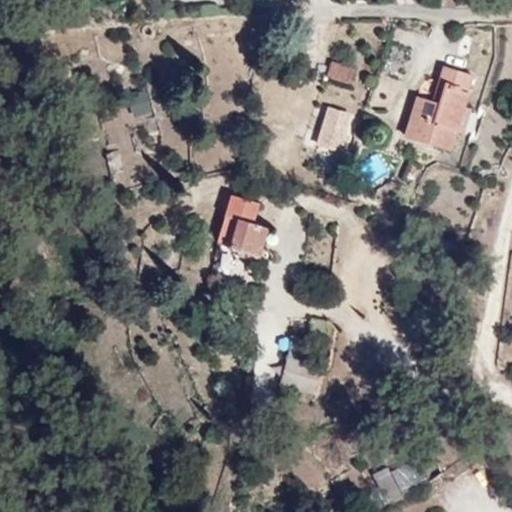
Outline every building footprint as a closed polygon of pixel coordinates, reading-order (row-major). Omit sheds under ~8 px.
[(408,58),(397,121),(452,147),(463,69),(408,58)] [(326,79),(352,84),(355,66),(329,61),(326,79)] [(147,89),(124,94),(131,123),(153,118),(147,89)] [(345,152),(352,111),(324,106),(317,146),(345,152)] [(111,174),(124,170),(118,150),(105,153),(111,174)] [(262,261),(272,229),(255,224),(261,204),(232,195),(216,246),(262,261)] [(372,474),(386,503),(416,489),(402,460),(372,474)]
